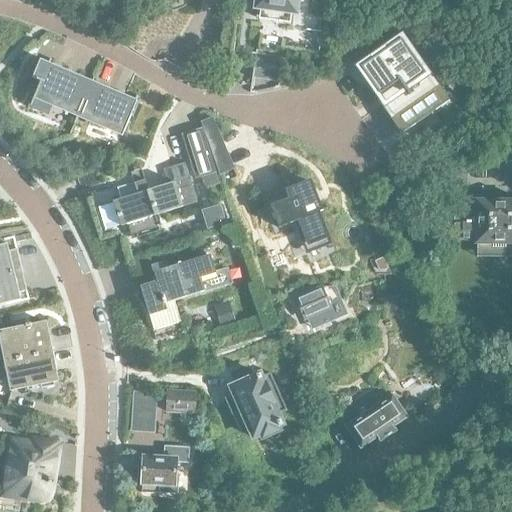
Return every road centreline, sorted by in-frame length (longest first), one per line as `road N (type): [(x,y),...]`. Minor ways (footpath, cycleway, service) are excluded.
road 1 (residential): [(364,155),(287,114),(186,94),(108,49),(0,4)]
road 2 (residential): [(92,511),(95,363),(79,290),(45,220),(0,166)]
road 3 (residential): [(511,362),(423,441),(298,511)]
